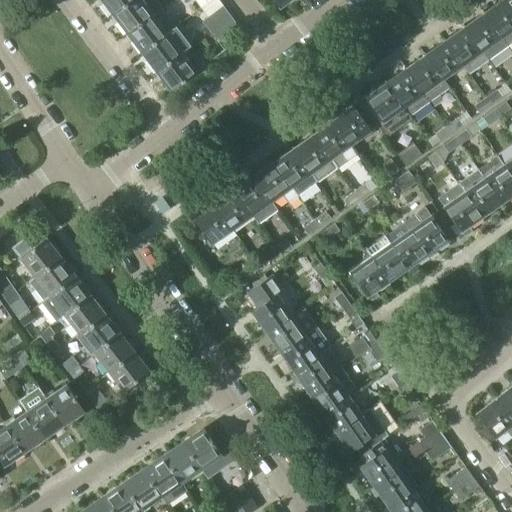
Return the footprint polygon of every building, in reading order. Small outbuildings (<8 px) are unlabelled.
[(100,0),(112,15),(131,0),(100,0)] [(131,0),(112,15),(126,34),(154,13),(143,0),(131,0)] [(202,22),(209,31),(230,15),(218,0),(209,0),(205,3),(213,14),(202,22)] [(289,0),(271,0),(278,9),(289,0)] [(511,43),(511,11),(504,0),(503,0),(484,14),(508,47),(511,43)] [(126,34),(140,53),(176,26),(162,7),(154,14),(154,13),(126,34)] [(508,47),(484,14),(465,27),(483,52),(483,51),(489,60),(508,47)] [(230,15),(209,31),(216,41),(237,25),(230,15)] [(140,53),(155,72),(182,51),(183,52),(192,46),(176,26),(140,53)] [(465,27),(445,41),(463,66),(464,65),(470,74),(489,60),(483,51),(483,52),(465,27)] [(445,41),(426,56),(443,80),(445,79),(463,66),(445,41)] [(182,51),(155,72),(170,92),(197,71),(183,52),(182,51)] [(426,56),(405,70),(429,103),(451,87),(445,79),(443,80),(426,56)] [(405,70),(386,84),(410,116),(429,103),(405,70)] [(410,116),(386,84),(366,98),(384,122),(395,114),(401,123),(410,116)] [(498,90),(486,98),(491,105),(503,97),(498,90)] [(491,105),(486,98),(475,106),(480,113),(491,105)] [(507,101),(494,110),(499,117),(511,108),(507,101)] [(353,107),(333,121),(351,146),(352,145),(371,132),(353,107)] [(499,117),(494,110),(484,118),(489,125),(499,117)] [(458,118),(446,127),(451,134),(463,125),(458,118)] [(333,121),(313,135),(337,169),(358,154),(352,145),(351,146),(333,121)] [(451,134),(446,127),(436,134),(441,141),(451,134)] [(467,129),(454,138),(459,146),(472,137),(467,129)] [(313,135),(294,149),(318,183),(337,169),(313,135)] [(417,140),(425,152),(433,147),(425,135),(417,140)] [(459,146),(454,138),(444,145),(449,153),(459,146)] [(413,142),(397,154),(405,166),(422,154),(413,142)] [(294,149),(274,163),(298,197),(318,183),(294,149)] [(428,157),(437,168),(444,163),(436,151),(428,157)] [(499,156),(477,171),(500,205),(511,197),(511,178),(503,166),(505,165),(499,156)] [(384,164),(392,175),(399,170),(391,159),(384,164)] [(511,159),(505,165),(503,166),(511,178),(511,159)] [(274,163),(255,177),(272,202),(283,194),(289,203),(298,197),(274,163)] [(395,180),(403,192),(417,182),(409,170),(395,180)] [(477,171),(458,184),(481,218),(500,205),(477,171)] [(255,177),(235,191),(253,216),(272,202),(255,177)] [(366,183),(353,192),(358,199),(371,190),(366,183)] [(481,218),(458,184),(438,198),(465,236),(472,231),(469,227),(481,218)] [(235,191),(216,205),(233,230),(253,216),(235,191)] [(358,199),(353,192),(343,200),(348,206),(358,199)] [(363,203),(368,211),(380,202),(374,195),(363,203)] [(233,230),(216,205),(196,219),(213,243),(224,235),(232,247),(240,241),(233,230)] [(410,230),(428,255),(432,260),(439,255),(436,250),(449,241),(425,207),(404,221),(410,230)] [(327,211),(315,220),(320,227),(332,219),(327,211)] [(320,227),(315,220),(304,228),(309,235),(320,227)] [(323,231),(329,239),(340,231),(335,223),(323,231)] [(410,230),(390,244),(398,256),(404,252),(414,265),(415,264),(428,255),(410,230)] [(20,256),(36,276),(61,257),(46,236),(20,256)] [(288,239),(275,248),(280,255),(293,246),(288,239)] [(390,244),(371,257),(388,282),(409,269),(412,274),(419,269),(415,264),(414,265),(404,252),(398,256),(390,244)] [(280,255),(275,248),(265,255),(270,263),(280,255)] [(36,276),(50,295),(76,276),(61,257),(36,276)] [(388,282),(371,257),(351,271),(372,301),(379,296),(375,291),(388,282)] [(314,268),(322,279),(329,274),(321,262),(314,268)] [(0,291),(5,300),(16,292),(17,291),(0,267),(0,291)] [(236,275),(241,282),(252,274),(247,267),(236,275)] [(253,312),(267,333),(293,315),(292,314),(295,311),(282,292),(284,291),(273,275),(247,293),(258,309),(253,312)] [(50,295),(65,314),(90,295),(76,276),(50,295)] [(16,292),(5,300),(9,306),(21,298),(17,291),(16,292)] [(335,297),(343,309),(351,304),(343,292),(335,297)] [(65,314),(79,333),(105,313),(90,295),(65,314)] [(351,304),(343,309),(351,320),(359,315),(351,304)] [(267,333),(281,353),(306,335),(318,327),(303,306),(295,311),(292,314),(293,315),(267,333)] [(19,319),(24,327),(35,319),(30,311),(19,319)] [(79,333),(94,352),(119,332),(105,313),(79,333)] [(39,334),(45,342),(56,334),(50,326),(39,334)] [(281,353),(294,372),(320,354),(329,348),(331,346),(318,327),(306,335),(281,353)] [(362,336),(371,349),(378,344),(369,331),(362,336)] [(94,352),(109,371),(134,351),(119,332),(94,352)] [(378,344),(371,349),(378,359),(386,354),(378,344)] [(54,353),(60,361),(71,353),(65,345),(54,353)] [(299,379),(308,392),(343,368),(329,348),(320,354),(294,372),(289,376),(294,383),(299,379)] [(18,356),(25,367),(33,361),(25,350),(18,356)] [(134,351),(109,371),(123,390),(149,370),(134,351)] [(0,367),(0,372),(5,380),(12,375),(5,364),(0,367)] [(69,372),(74,380),(85,371),(80,364),(69,372)] [(308,392),(322,412),(347,394),(340,384),(350,377),(343,368),(308,392)] [(390,376),(398,388),(406,383),(397,371),(390,376)] [(406,383),(398,388),(406,399),(413,394),(406,383)] [(67,384),(46,398),(64,425),(85,410),(67,384)] [(83,391),(98,410),(108,402),(94,384),(83,391)] [(511,385),(495,399),(511,420),(511,385)] [(322,412),(335,432),(361,414),(361,413),(347,394),(322,412)] [(46,398),(26,412),(44,438),(64,425),(46,398)] [(511,420),(495,399),(477,413),(487,426),(481,430),(480,430),(479,430),(490,444),(491,444),(491,443),(507,430),(511,435),(511,420)] [(132,418),(124,407),(116,413),(124,424),(132,418)] [(357,447),(362,454),(385,438),(389,436),(369,407),(361,413),(361,414),(335,432),(350,453),(357,447)] [(26,412),(6,425),(24,452),(44,438),(26,412)] [(419,442),(426,452),(445,439),(438,428),(433,421),(420,430),(425,438),(419,442)] [(24,452),(6,425),(0,429),(0,459),(4,465),(24,452)] [(202,428),(183,441),(201,467),(201,468),(207,477),(239,454),(226,435),(214,444),(202,428)] [(361,468),(374,488),(405,466),(385,438),(362,454),(368,463),(361,468)] [(445,439),(426,452),(432,461),(452,448),(445,439)] [(183,441),(163,455),(181,482),(182,481),(201,468),(201,467),(183,441)] [(163,455),(142,469),(161,495),(168,505),(188,491),(182,481),(181,482),(163,455)] [(379,495),(388,507),(414,489),(418,486),(405,466),(374,488),(369,491),(374,498),(379,495)] [(447,482),(454,491),(473,478),(466,468),(447,482)] [(142,469),(122,483),(141,509),(161,495),(142,469)] [(473,478),(454,491),(460,501),(480,487),(473,478)] [(122,483),(103,496),(114,511),(136,511),(141,509),(122,483)] [(222,498),(229,509),(249,495),(242,485),(222,498)] [(388,507),(391,511),(423,511),(428,509),(427,508),(414,489),(388,507)] [(249,495),(229,509),(231,511),(250,511),(257,507),(249,495)] [(114,511),(103,496),(83,510),(84,511),(114,511)] [(423,511),(441,511),(435,503),(427,508),(428,509),(423,511)]
